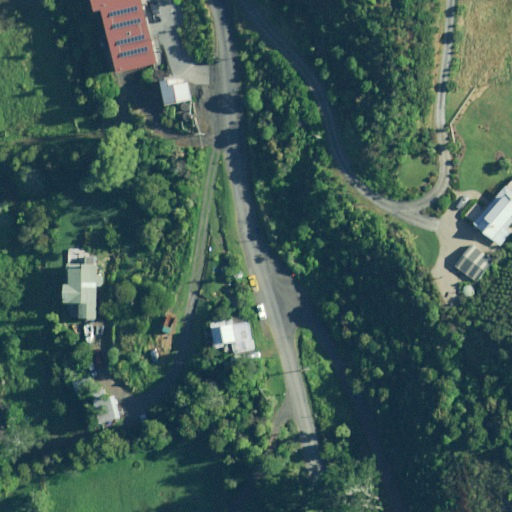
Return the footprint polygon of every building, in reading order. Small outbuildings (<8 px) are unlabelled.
[(157,62),(140,0),(94,0),(97,11),(104,9),(121,72),(157,62)] [(178,84),(176,78),(162,81),(167,104),(192,99),(188,82),(178,84)] [(511,189),(508,186),(476,223),(501,245),(511,233),(509,230),(511,226),(511,189)] [(494,259),(475,245),(459,267),(478,281),(494,259)] [(97,318),(100,264),(70,263),(68,302),(72,302),(71,317),(97,318)] [(254,349),(250,321),(209,327),(212,348),(234,344),(235,352),(254,349)] [(97,388),(94,377),(75,382),(79,394),(97,388)] [(121,418),(114,391),(94,396),(101,423),(121,418)]
